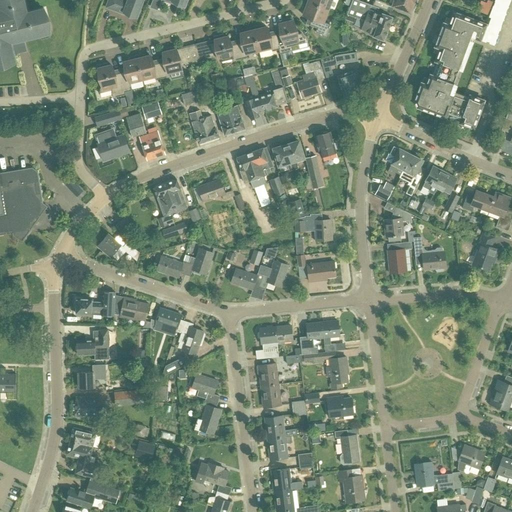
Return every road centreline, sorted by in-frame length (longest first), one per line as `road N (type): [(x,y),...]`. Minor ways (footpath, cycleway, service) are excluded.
road 1 (residential): [(284,0),(85,52),(79,168),(101,199)]
road 2 (residential): [(101,199),(331,114),(377,118)]
road 3 (residential): [(32,511),(58,413),(54,308)]
road 4 (residential): [(252,511),(227,311)]
road 5 (residential): [(366,300),(360,202),(377,118)]
road 6 (residential): [(227,311),(61,257)]
road 7 (residential): [(377,118),(511,174)]
road 8 (residential): [(366,300),(227,311)]
road 9 (residential): [(500,302),(476,293),(366,300)]
road 10 (residential): [(377,118),(429,0)]
road 11 (residential): [(384,427),(366,300)]
road 12 (residential): [(500,302),(458,415)]
